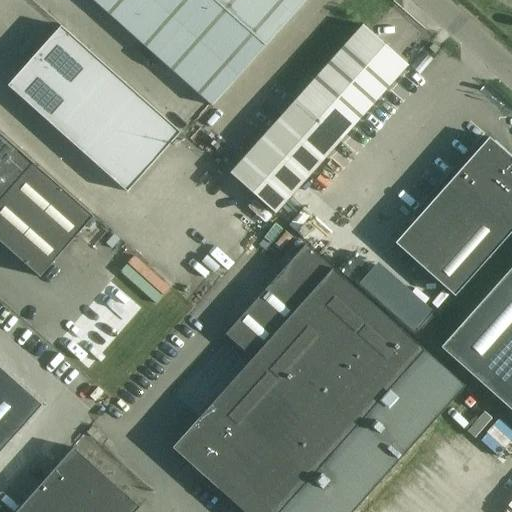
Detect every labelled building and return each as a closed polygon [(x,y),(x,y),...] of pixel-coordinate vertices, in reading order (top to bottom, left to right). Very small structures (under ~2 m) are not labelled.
[(91,0),(211,106),(305,0),(91,0)] [(362,25),(229,173),(274,214),(407,66),(362,25)] [(60,26),(7,86),(126,192),(179,132),(60,26)] [(0,242),(38,276),(91,216),(0,134),(0,242)] [(511,159),(488,138),(394,243),(454,297),(511,231),(511,159)] [(164,225),(156,234),(185,259),(193,249),(164,225)] [(251,358),(171,448),(242,511),(350,511),(463,386),(305,244),(224,334),(251,358)] [(511,266),(440,348),(511,411),(511,266)] [(0,451),(41,405),(0,368),(0,451)] [(134,511),(139,507),(72,447),(14,511),(134,511)]
